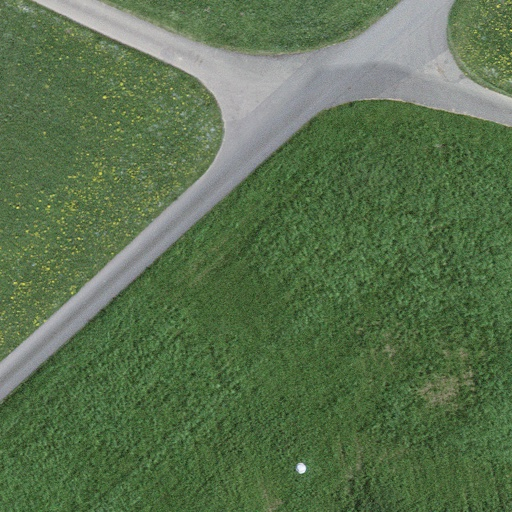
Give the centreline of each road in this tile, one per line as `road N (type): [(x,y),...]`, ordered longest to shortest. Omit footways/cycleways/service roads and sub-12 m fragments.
road 1 (unclassified): [(0,383),(324,82)]
road 2 (unclassified): [(68,0),(235,74),(324,82)]
road 3 (unclassified): [(324,82),(434,85),(511,110)]
road 4 (unclassified): [(324,82),(429,0)]
